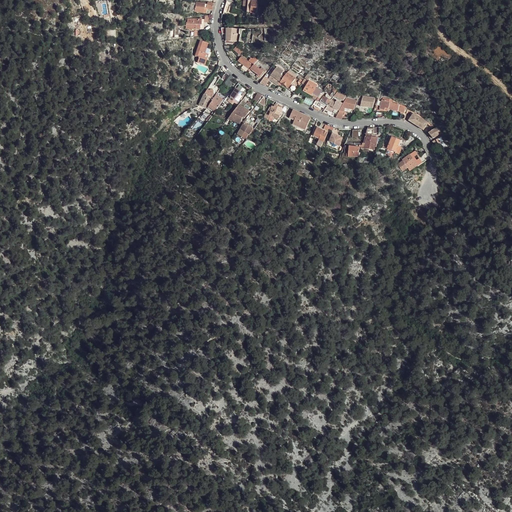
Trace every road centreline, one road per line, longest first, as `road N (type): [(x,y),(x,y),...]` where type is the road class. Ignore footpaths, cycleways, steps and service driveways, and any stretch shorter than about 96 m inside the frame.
road 1 (residential): [(424,204),(434,163),(424,139),(393,122),(334,122),(248,83),(221,52),(221,0)]
road 2 (track): [(511,96),(444,36),(436,0)]
